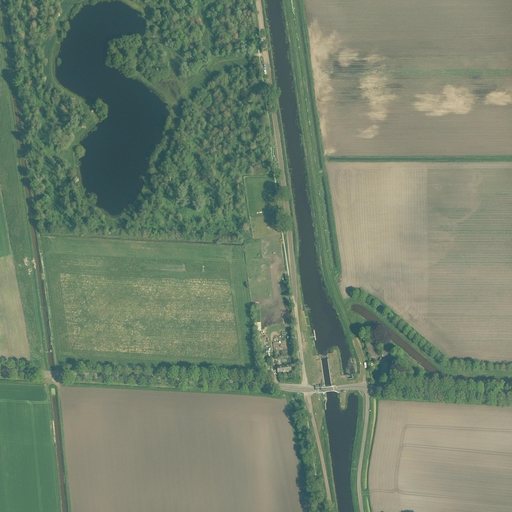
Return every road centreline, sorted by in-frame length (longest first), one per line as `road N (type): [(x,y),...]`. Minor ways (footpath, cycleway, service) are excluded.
road 1 (track): [(307,390),(258,0)]
road 2 (tertiary): [(368,388),(0,372)]
road 3 (track): [(0,24),(46,374)]
road 4 (track): [(289,0),(330,280),(341,307)]
road 5 (tertiary): [(511,398),(368,388)]
road 6 (unclassified): [(362,511),(368,388)]
road 7 (track): [(307,390),(329,511)]
